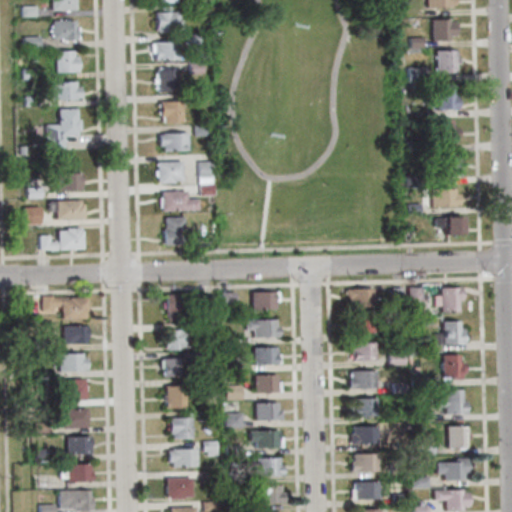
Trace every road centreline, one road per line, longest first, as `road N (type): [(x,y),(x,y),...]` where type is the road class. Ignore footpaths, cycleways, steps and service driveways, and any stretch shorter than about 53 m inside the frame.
road 1 (residential): [(511,511),(496,0)]
road 2 (residential): [(511,259),(0,274)]
road 3 (residential): [(126,511),(112,0)]
road 4 (residential): [(314,511),(306,268)]
